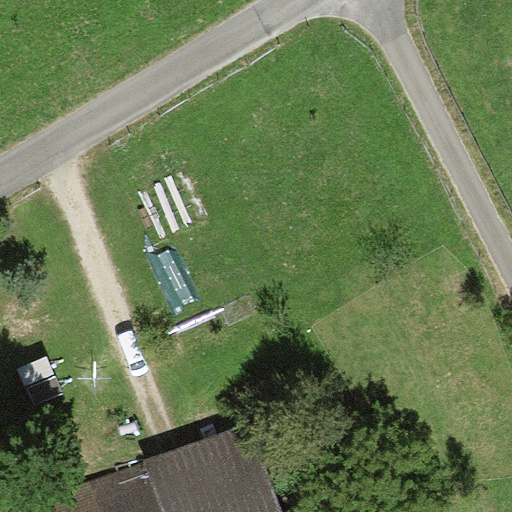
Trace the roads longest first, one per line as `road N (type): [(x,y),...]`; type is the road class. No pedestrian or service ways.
road 1 (unclassified): [(307,0),(0,183)]
road 2 (track): [(368,0),(487,219),(511,281)]
